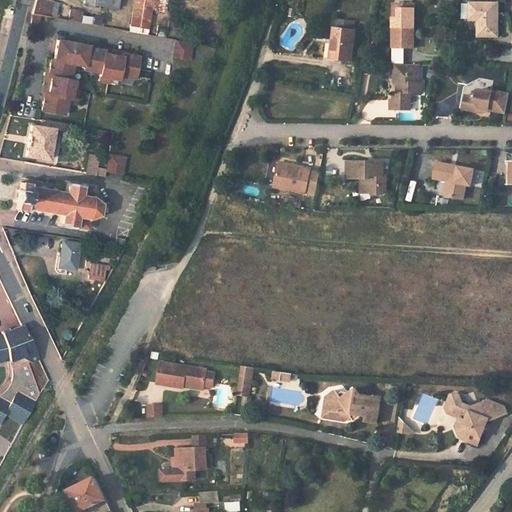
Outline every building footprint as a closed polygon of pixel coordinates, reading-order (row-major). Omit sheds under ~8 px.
[(44,0),(35,0),(31,14),(34,15),(41,16),(55,18),(58,3),(44,0)] [(102,0),(102,6),(116,9),(117,0),(102,0)] [(133,0),(131,16),(149,19),(150,10),(165,12),(166,0),(133,0)] [(471,3),(470,19),(479,19),(478,35),(498,35),(498,4),(471,3)] [(414,4),(398,4),(397,18),(393,18),(392,48),(413,48),(414,27),(411,27),(411,20),(414,20),(414,4)] [(68,21),(79,22),(80,14),(69,13),(68,21)] [(34,15),(32,26),(39,27),(41,16),(34,15)] [(92,16),(90,24),(99,26),(100,17),(92,16)] [(131,16),(129,25),(147,29),(149,19),(131,16)] [(335,19),(331,59),(352,61),(356,31),(353,30),(354,21),(335,19)] [(129,25),(128,31),(146,34),(147,29),(129,25)] [(170,54),(187,57),(190,42),(173,39),(170,54)] [(82,70),(99,73),(99,76),(117,79),(117,75),(133,78),(137,55),(86,47),(86,45),(75,43),(74,48),(65,47),(66,42),(56,41),(52,60),(49,59),(41,111),(64,115),(66,99),(70,99),(74,81),(70,80),(72,65),(82,67),(82,70)] [(400,84),(400,92),(393,93),(393,101),(389,101),(389,110),(410,111),(410,95),(421,95),(421,84),(418,83),(419,65),(396,65),(396,84),(400,84)] [(98,81),(116,84),(117,79),(99,76),(98,81)] [(75,100),(79,81),(74,81),(70,99),(75,100)] [(471,95),(473,87),(466,86),(464,93),(471,95)] [(479,107),(503,113),(507,99),(508,94),(489,90),(489,91),(473,87),(471,95),(464,93),(460,107),(473,110),(479,107)] [(31,119),(25,155),(47,160),(53,122),(31,119)] [(89,154),(85,174),(104,178),(105,171),(105,170),(97,168),(99,157),(89,154)] [(105,170),(105,171),(121,174),(124,159),(108,156),(105,170)] [(444,179),(448,180),(444,195),(459,198),(463,184),(468,185),(472,169),(435,160),(431,176),(444,179)] [(359,188),(368,188),(368,191),(372,194),(380,195),(383,190),(383,175),(381,174),(381,162),(345,161),(345,179),(359,179),(359,188)] [(270,185),(302,192),(302,191),(311,194),(316,172),(307,170),(308,168),(299,166),(298,167),(276,162),(270,185)] [(414,201),(417,182),(411,181),(407,200),(414,201)] [(17,202),(16,209),(25,211),(26,208),(61,215),(59,224),(86,229),(88,219),(99,216),(101,204),(92,197),(94,188),(66,183),(65,192),(30,186),(30,184),(20,182),(19,189),(17,189),(15,202),(17,202)] [(245,183),(242,193),(259,198),(261,188),(245,183)] [(62,242),(58,267),(75,270),(79,245),(62,242)] [(91,264),(88,278),(92,279),(103,280),(106,266),(91,264)] [(0,361),(8,359),(12,371),(12,373),(12,379),(10,385),(7,389),(6,390),(2,393),(0,394),(0,422),(5,413),(24,423),(47,380),(21,326),(1,334),(2,335),(0,335),(0,361)] [(160,362),(156,383),(183,388),(183,384),(204,387),(205,385),(207,371),(207,370),(160,362)] [(240,366),(237,396),(251,397),(254,367),(240,366)] [(214,372),(207,371),(205,385),(212,386),(214,372)] [(274,379),(282,380),(283,373),(275,371),(274,379)] [(283,373),(282,380),(290,382),(292,374),(291,374),(283,373)] [(325,395),(323,409),(330,410),(329,418),(343,421),(347,419),(349,418),(349,414),(359,416),(362,417),(362,421),(375,423),(379,398),(359,395),(355,388),(340,397),(334,390),(325,395)] [(461,434),(470,438),(468,441),(479,445),(490,419),(494,421),(508,415),(504,406),(490,400),(473,407),(463,403),(459,395),(451,392),(448,398),(452,400),(449,408),(458,411),(456,416),(459,417),(455,425),(461,434)] [(444,408),(446,412),(456,416),(458,411),(449,408),(452,400),(448,398),(444,408)] [(155,407),(143,407),(143,417),(155,417),(155,407)] [(323,409),(321,417),(329,418),(330,410),(323,409)] [(407,435),(413,436),(403,424),(402,429),(401,434),(407,435)] [(236,435),(236,443),(249,443),(249,434),(236,435)] [(177,458),(178,481),(196,480),(195,470),(207,470),(206,448),(176,449),(177,458)] [(68,491),(78,511),(87,508),(88,511),(108,511),(111,511),(105,499),(95,478),(68,491)] [(220,493),(212,494),(212,504),(220,503),(220,493)] [(208,500),(194,501),(194,510),(209,510),(208,500)] [(225,502),(225,511),(240,511),(240,501),(225,502)]
